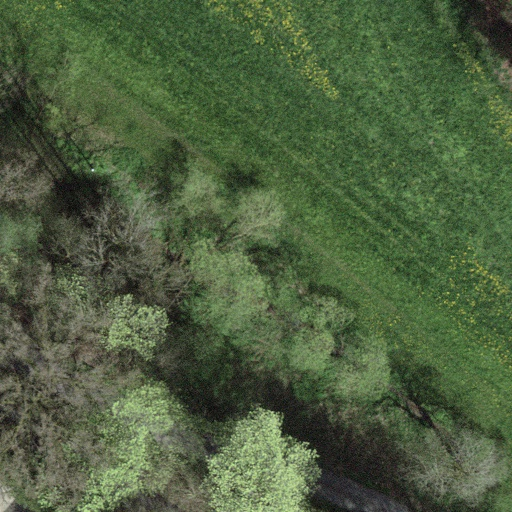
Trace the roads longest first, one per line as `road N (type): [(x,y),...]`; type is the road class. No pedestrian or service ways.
road 1 (track): [(0,352),(303,511)]
road 2 (unclassified): [(0,414),(155,511)]
